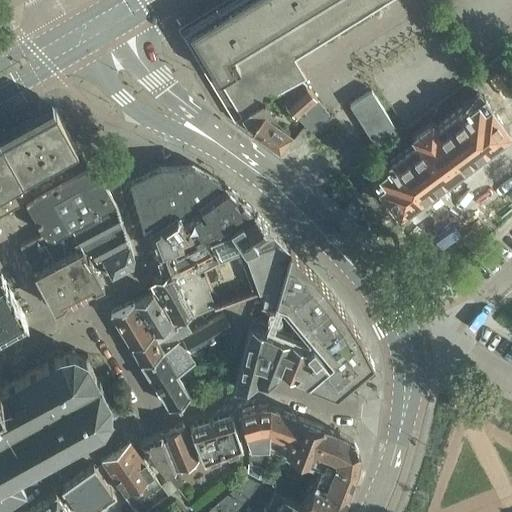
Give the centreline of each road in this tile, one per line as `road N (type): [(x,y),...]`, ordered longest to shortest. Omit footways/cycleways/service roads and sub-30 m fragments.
road 1 (unclassified): [(406,343),(388,305),(294,204),(157,109)]
road 2 (residential): [(401,421),(273,390),(175,417),(160,412)]
road 3 (residential): [(137,129),(119,184),(142,251),(140,272),(91,310)]
road 4 (residential): [(9,511),(160,412)]
road 5 (residential): [(160,412),(91,310)]
